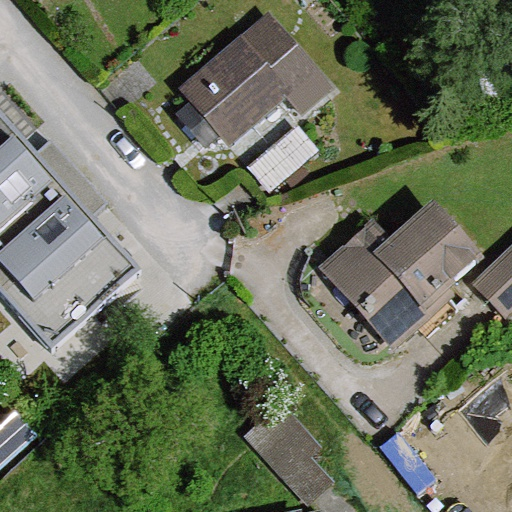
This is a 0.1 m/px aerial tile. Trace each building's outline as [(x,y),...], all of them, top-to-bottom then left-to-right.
[(266,21),(178,98),(230,158),(284,110),(297,126),(331,96),(266,21)] [(135,269),(0,115),(0,296),(45,348),(135,269)] [(305,124),(256,163),(275,187),(324,148),(305,124)] [(359,233),(324,262),(395,347),(459,293),(449,282),(471,263),(428,212),(378,255),(359,233)] [(511,245),(477,271),(505,309),(511,304),(511,245)] [(511,511),(511,398),(452,454),(507,511),(511,511)] [(14,410),(0,421),(0,460),(33,433),(14,410)] [(305,497),(333,478),(288,410),(259,429),(305,497)]
